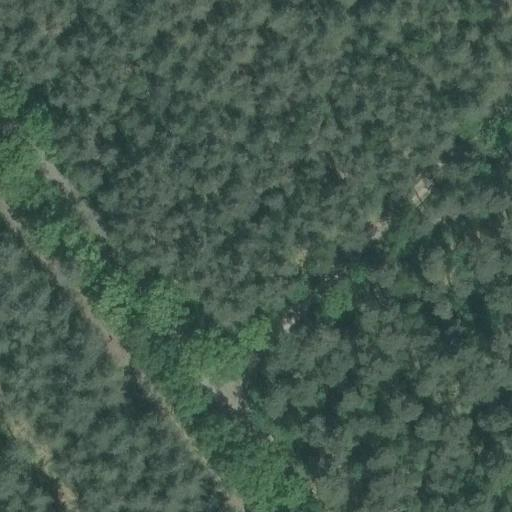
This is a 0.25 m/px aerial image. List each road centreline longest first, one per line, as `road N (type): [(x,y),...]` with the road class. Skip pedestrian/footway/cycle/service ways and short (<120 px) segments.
road 1 (track): [(0,101),(323,511)]
road 2 (track): [(0,204),(243,511)]
